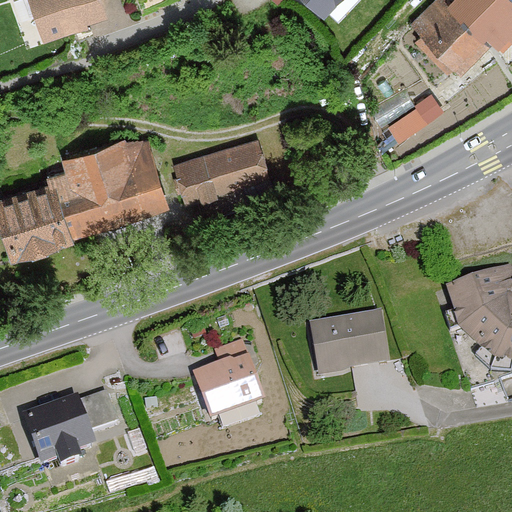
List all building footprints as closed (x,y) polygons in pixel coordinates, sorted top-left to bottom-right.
[(95,13),(90,0),(17,0),(31,40),(76,26),(74,19),(95,13)] [(287,0),(309,20),(327,0),(287,0)] [(511,30),(511,11),(501,0),(439,0),(436,4),(432,0),(429,0),(403,25),(413,35),(407,41),(442,77),(478,44),(482,48),(496,35),(501,40),(511,30)] [(437,92),(389,120),(399,137),(446,109),(437,92)] [(141,145),(116,139),(34,162),(40,184),(0,195),(0,257),(160,212),(141,145)] [(260,184),(250,144),(165,166),(175,206),(260,184)] [(511,288),(510,288),(505,272),(437,293),(448,331),(464,353),(485,365),(511,373),(511,288)] [(369,317),(299,328),(307,381),(377,370),(369,317)] [(201,339),(197,326),(182,332),(186,344),(201,339)] [(211,369),(178,380),(195,427),(249,409),(235,366),(240,364),(234,346),(206,355),(211,369)] [(62,400),(7,420),(26,471),(41,466),(42,469),(61,462),(59,457),(77,451),(73,438),(103,427),(93,398),(64,408),(62,400)]
